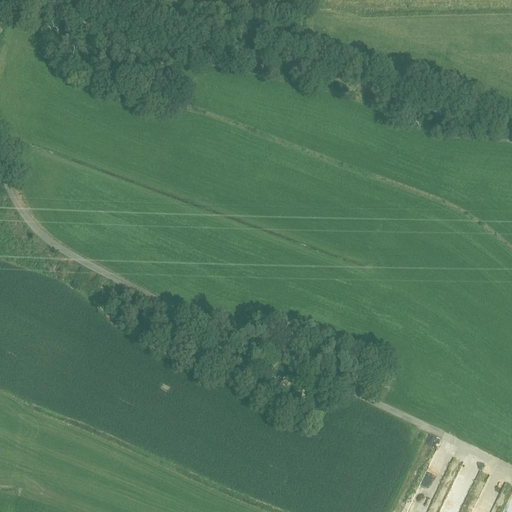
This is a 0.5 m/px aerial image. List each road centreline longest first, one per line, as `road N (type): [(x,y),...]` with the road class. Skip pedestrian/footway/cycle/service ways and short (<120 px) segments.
road 1 (unclassified): [(0,169),(35,229),(75,257),(511,472)]
road 2 (unclassified): [(34,0),(121,38),(252,52),(511,135)]
